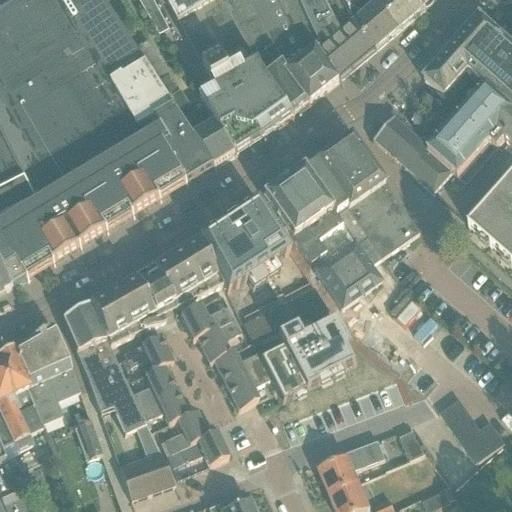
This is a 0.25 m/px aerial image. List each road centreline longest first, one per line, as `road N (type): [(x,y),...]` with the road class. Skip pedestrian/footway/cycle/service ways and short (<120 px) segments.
road 1 (tertiary): [(341,114),(188,226),(0,331)]
road 2 (residential): [(511,392),(492,415),(375,310)]
road 3 (residential): [(341,114),(413,208),(429,241),(420,260)]
road 4 (tertiary): [(468,0),(370,101),(341,114)]
road 5 (residential): [(420,260),(511,343)]
